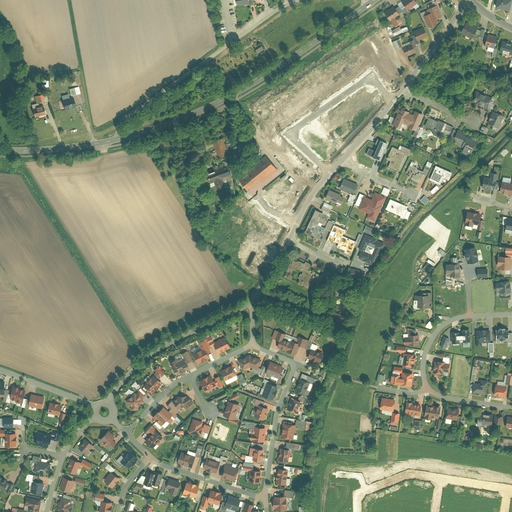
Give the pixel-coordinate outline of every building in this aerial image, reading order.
[(417,0),(403,0),(402,1),(408,11),(420,4),(417,0)] [(396,6),(385,14),(391,22),(402,15),(396,6)] [(431,14),(425,17),(430,28),(439,24),(437,20),(444,18),(439,6),(429,9),(431,14)] [(460,31),(471,38),(477,28),(466,21),(460,31)] [(427,28),(414,32),(417,41),(430,38),(427,28)] [(484,44),(494,47),(497,37),(486,35),(484,44)] [(500,50),(511,54),(511,42),(503,40),(500,50)] [(413,44),(402,48),(406,57),(416,53),(413,44)] [(82,93),(80,86),(70,89),(72,95),(82,93)] [(472,100),(487,108),(493,96),(477,88),(472,100)] [(45,94),(37,95),(38,102),(46,101),(45,94)] [(66,110),(77,107),(74,97),(64,100),(66,110)] [(36,116),(46,114),(44,107),(34,109),(36,116)] [(414,117),(408,114),(409,113),(400,109),(393,126),(402,129),(405,123),(411,125),(410,128),(414,130),(412,135),(417,136),(421,126),(418,125),(422,114),(416,112),(414,117)] [(504,115),(494,110),(488,123),(499,128),(504,115)] [(444,123),(429,117),(425,127),(434,131),(432,135),(438,137),(444,123)] [(454,141),(466,145),(469,139),(470,135),(458,130),(454,141)] [(224,139),(211,143),(216,160),(229,156),(224,139)] [(254,139),(249,143),(250,144),(251,143),(255,147),(251,150),(254,154),(261,149),(254,139)] [(370,155),(370,156),(379,160),(385,142),(376,139),(373,150),(367,148),(365,154),(370,155)] [(466,145),(463,152),(471,155),(476,142),(469,139),(466,145)] [(384,165),(399,171),(407,151),(392,146),(384,165)] [(239,180),(247,189),(260,179),(262,182),(277,169),(266,156),(245,172),(246,174),(239,180)] [(406,176),(420,182),(425,169),(411,163),(406,176)] [(213,182),(219,199),(228,196),(222,180),(233,176),(229,164),(201,174),(204,185),(213,182)] [(452,171),(437,165),(431,180),(441,184),(443,177),(448,179),(452,171)] [(491,177),(484,176),(482,188),(495,190),(498,173),(492,172),(491,177)] [(339,188),(354,194),(358,183),(343,177),(339,188)] [(511,182),(502,180),(500,192),(511,194),(511,182)] [(429,191),(432,193),(438,188),(435,185),(429,191)] [(325,198),(341,204),(345,194),(329,188),(325,198)] [(366,216),(376,220),(386,195),(376,191),(373,198),(367,213),(366,216)] [(367,213),(373,198),(364,195),(358,209),(367,213)] [(424,204),(428,200),(424,195),(419,200),(424,204)] [(409,206),(391,199),(386,211),(405,218),(409,206)] [(304,233),(320,239),(330,216),(314,209),(304,233)] [(481,212),(467,210),(465,224),(473,226),(474,224),(479,225),(481,212)] [(336,248),(351,253),(356,240),(343,235),(345,229),(333,225),(327,241),(333,244),(334,241),(338,243),(336,248)] [(362,231),(371,234),(373,228),(364,225),(362,231)] [(376,265),(385,242),(367,235),(358,258),(376,265)] [(479,260),(476,246),(464,249),(468,263),(479,260)] [(511,256),(498,255),(497,266),(499,266),(499,269),(511,269),(511,256)] [(300,285),(308,288),(312,280),(317,283),(321,274),(313,271),(312,272),(308,270),(311,264),(305,262),(305,263),(294,259),(290,267),(302,272),(299,277),(303,279),(300,285)] [(460,263),(446,264),(446,274),(450,274),(450,277),(461,277),(460,263)] [(348,267),(346,275),(362,279),(365,271),(348,267)] [(488,268),(477,268),(478,277),(488,276),(488,268)] [(500,282),(496,282),(497,290),(501,290),(501,299),(511,298),(511,292),(511,281),(500,281),(500,282)] [(426,295),(415,295),(415,300),(417,300),(417,307),(430,307),(430,302),(432,302),(432,292),(426,292),(426,295)] [(425,325),(429,329),(433,324),(428,321),(425,325)] [(499,340),(507,339),(507,342),(511,341),(511,332),(509,332),(508,327),(494,328),(494,342),(499,341),(499,340)] [(490,329),(476,330),(477,346),(482,346),(482,342),(491,342),(490,329)] [(290,340),(284,337),(286,334),(277,330),(274,338),(279,340),(276,347),(296,354),(299,345),(305,347),(308,339),(298,335),(296,342),(290,340)] [(452,332),(453,344),(458,344),(458,340),(463,340),(462,332),(452,332)] [(420,344),(420,334),(409,334),(409,336),(405,337),(405,344),(409,344),(409,345),(420,344)] [(215,345),(219,353),(231,347),(226,337),(215,342),(212,335),(204,339),(208,348),(215,345)] [(193,352),(198,364),(211,357),(207,349),(208,348),(204,339),(198,342),(201,348),(193,352)] [(323,352),(311,348),(307,358),(320,362),(323,352)] [(171,361),(177,375),(191,368),(190,366),(195,364),(188,351),(183,353),(185,358),(177,362),(175,359),(171,361)] [(417,354),(404,352),(402,365),(414,367),(417,354)] [(249,354),(239,360),(244,370),(251,366),(257,369),(261,359),(249,354)] [(443,361),(434,360),(433,373),(443,374),(444,371),(448,371),(449,362),(443,362),(443,361)] [(283,367),(270,362),(267,368),(265,373),(278,378),(280,375),(283,367)] [(232,365),(220,371),(225,380),(236,374),(232,365)] [(412,386),(414,373),(402,371),(403,367),(394,365),(393,374),(392,373),(390,383),(412,386)] [(143,385),(153,394),(163,382),(159,378),(164,373),(157,367),(155,370),(156,371),(143,385)] [(303,373),(301,378),(313,383),(314,383),(316,378),(303,373)] [(382,383),(383,375),(377,373),(375,381),(382,383)] [(212,375),(200,381),(205,391),(217,385),(212,375)] [(219,376),(215,378),(219,386),(223,384),(219,376)] [(301,378),(296,390),(308,395),(313,383),(301,378)] [(479,383),(474,382),(472,391),(486,393),(488,379),(479,378),(479,383)] [(278,387),(268,383),(263,395),(273,399),(278,387)] [(494,395),(505,397),(507,386),(496,384),(494,395)] [(132,410),(139,409),(139,406),(144,401),(142,399),(147,393),(140,386),(138,389),(139,390),(137,393),(135,391),(126,401),(132,406),(132,410)] [(11,399),(23,401),(25,389),(13,387),(11,399)] [(28,405),(43,408),(45,396),(31,393),(28,405)] [(177,395),(175,398),(182,405),(187,409),(193,401),(186,395),(177,395)] [(300,396),(299,400),(292,397),(287,409),(298,413),(303,403),(307,404),(308,398),(300,396)] [(396,399),(382,396),(380,409),(394,411),(396,399)] [(175,398),(168,405),(175,412),(182,405),(175,398)] [(266,403),(257,399),(255,403),(259,405),(264,407),(266,403)] [(240,404),(228,400),(224,414),(230,417),(235,418),(240,404)] [(48,411),(61,414),(63,404),(50,401),(48,411)] [(405,413),(420,415),(421,405),(412,404),(412,402),(406,401),(405,413)] [(433,418),(437,418),(436,427),(440,428),(442,419),(439,419),(441,406),(426,404),(424,418),(432,419),(433,418)] [(264,407),(259,405),(254,416),(264,420),(268,409),(264,407)] [(163,406),(158,411),(166,419),(172,414),(169,411),(163,406)] [(458,420),(460,408),(448,407),(446,418),(458,420)] [(166,419),(158,411),(153,417),(162,425),(166,419)] [(400,413),(393,411),(391,420),(398,422),(400,413)] [(492,426),(493,415),(481,413),(479,424),(492,426)] [(501,425),(503,415),(495,414),(494,424),(501,425)] [(4,416),(4,426),(14,426),(13,416),(4,416)] [(203,421),(194,418),(189,431),(201,435),(202,430),(204,426),(202,425),(203,421)] [(297,428),(306,429),(307,420),(297,419),(296,425),(298,425),(297,428)] [(149,431),(152,434),(156,430),(154,428),(155,427),(151,423),(145,430),(148,433),(149,431)] [(208,432),(210,425),(204,423),(204,426),(202,430),(208,432)] [(281,436),(294,438),(296,424),(284,423),(281,436)] [(266,428),(255,426),(254,433),(251,433),(250,439),(265,441),(266,428)] [(152,434),(146,440),(153,447),(163,436),(156,430),(152,434)] [(6,446),(17,446),(17,431),(6,431),(6,446)] [(99,440),(110,449),(118,440),(106,431),(99,440)] [(50,436),(38,434),(36,444),(48,446),(50,436)] [(78,447),(86,453),(93,444),(85,438),(78,447)] [(278,460),(289,461),(291,449),(280,447),(278,460)] [(263,460),(264,449),(256,448),(255,456),(255,459),(263,460)] [(122,460),(131,467),(138,459),(130,451),(122,460)] [(195,456),(181,452),(178,462),(192,467),(195,456)] [(250,455),(246,455),(246,458),(245,462),(254,463),(255,459),(255,456),(250,455)] [(207,457),(204,467),(217,471),(220,462),(207,457)] [(38,458),(35,471),(49,474),(52,461),(38,458)] [(67,469),(77,473),(81,461),(71,458),(67,469)] [(225,464),(221,475),(235,480),(239,468),(225,464)] [(286,483),(288,471),(294,472),(295,467),(285,465),(284,469),(279,468),(277,482),(286,483)] [(253,470),(251,469),(249,481),(259,482),(261,471),(253,470)] [(153,483),(160,485),(164,473),(157,470),(156,474),(153,483)] [(120,478),(111,471),(104,479),(114,486),(120,478)] [(153,483),(156,474),(148,471),(146,476),(144,483),(152,485),(153,483)] [(0,488),(5,490),(10,479),(0,473),(0,488)] [(59,488),(70,491),(74,479),(62,476),(59,488)] [(166,486),(178,490),(181,481),(169,477),(166,486)] [(32,491),(41,493),(44,481),(34,479),(32,491)] [(184,493),(196,497),(200,486),(188,482),(184,493)] [(288,508),(287,496),(294,497),(295,490),(285,489),(284,495),(275,496),(276,509),(288,508)] [(219,504),(222,493),(211,490),(209,496),(208,500),(210,501),(219,504)] [(238,510),(241,499),(229,494),(225,506),(238,510)] [(25,510),(33,511),(39,511),(42,498),(28,495),(25,510)] [(208,500),(209,496),(204,495),(200,508),(207,510),(210,501),(208,500)] [(56,508),(68,511),(71,511),(75,502),(60,497),(56,508)] [(98,511),(110,511),(113,502),(102,499),(98,511)] [(242,511),(250,511),(252,508),(254,508),(255,505),(245,501),(242,511)]
